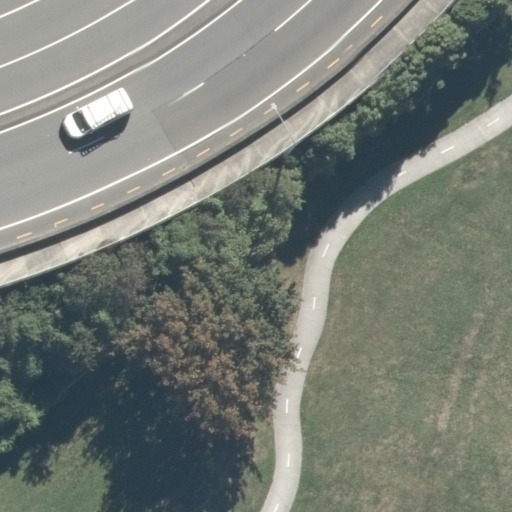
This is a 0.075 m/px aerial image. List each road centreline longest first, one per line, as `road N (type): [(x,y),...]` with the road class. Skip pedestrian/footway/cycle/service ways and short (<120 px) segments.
road 1 (secondary): [(321,0),(176,110),(0,193)]
road 2 (secondary): [(0,69),(158,0)]
